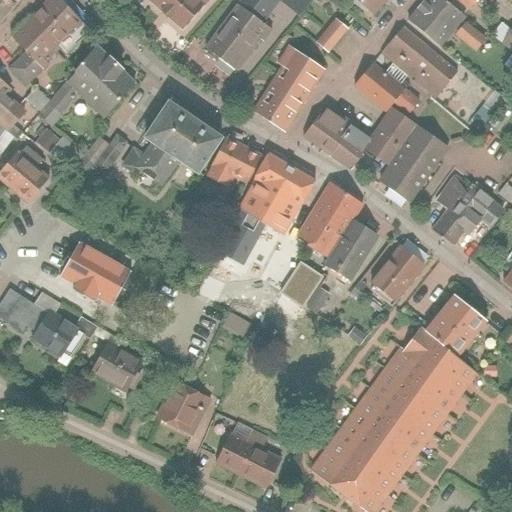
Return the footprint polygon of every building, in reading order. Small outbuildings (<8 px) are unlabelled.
[(66,18),(48,0),(28,0),(0,27),(0,33),(11,45),(0,55),(0,66),(11,78),(27,63),(24,59),(43,40),(50,46),(70,27),(63,20),(66,18)] [(138,0),(167,24),(186,0),(138,0)] [(220,0),(189,39),(221,65),(254,24),(246,18),(222,0),(220,0)] [(222,0),(246,18),(260,0),(222,0)] [(344,0),(358,11),(367,0),(344,0)] [(448,12),(432,0),(404,0),(391,17),(424,43),(448,12)] [(312,49),(332,26),(319,15),(300,38),(312,49)] [(511,31),(500,22),(487,40),(508,56),(511,51),(511,31)] [(366,50),(421,92),(442,65),(387,23),(366,50)] [(121,77),(81,42),(36,91),(27,102),(22,109),(34,120),(57,94),(54,92),(61,83),(91,110),(121,77)] [(269,129),(309,66),(273,44),(233,107),(269,129)] [(339,83),(370,108),(378,99),(392,110),(402,97),(358,60),(339,83)] [(27,102),(36,91),(23,80),(13,90),(27,102)] [(0,117),(11,104),(0,95),(0,117)] [(183,172),(208,135),(154,98),(128,135),(138,141),(130,153),(118,145),(107,161),(118,169),(121,163),(146,180),(162,157),(183,172)] [(311,100),(288,133),(334,166),(347,147),(370,163),(398,124),(374,107),(357,132),(311,100)] [(37,144),(47,134),(36,122),(26,132),(37,144)] [(364,178),(394,199),(432,145),(403,124),(364,178)] [(76,163),(94,140),(84,132),(70,151),(61,164),(71,171),(76,163)] [(110,139),(100,132),(94,140),(76,163),(87,171),(110,139)] [(244,156),(209,136),(189,171),(212,184),(219,172),(230,179),(244,156)] [(2,148),(0,150),(0,187),(12,198),(33,173),(21,163),(26,157),(9,143),(4,149),(2,148)] [(299,177),(251,151),(220,207),(269,234),(299,177)] [(415,224),(426,233),(461,190),(438,171),(418,196),(430,206),(415,224)] [(346,199),(314,178),(279,233),(311,253),(346,199)] [(490,204),(466,184),(461,190),(426,233),(439,243),(464,212),(476,222),(490,204)] [(225,264),(245,229),(221,215),(201,250),(225,264)] [(335,276),(363,231),(337,216),(309,260),(335,276)] [(45,264),(89,290),(109,256),(65,230),(45,264)] [(380,296),(408,261),(384,243),(357,278),(380,296)] [(511,261),(495,285),(511,297),(511,261)] [(0,288),(0,319),(29,339),(27,342),(39,350),(41,347),(44,349),(60,325),(32,306),(30,308),(0,288)] [(403,320),(295,464),(355,509),(461,369),(440,353),(469,314),(437,290),(410,325),(403,320)] [(125,358),(91,340),(77,367),(111,385),(125,358)] [(178,432),(194,394),(158,378),(141,415),(178,432)] [(221,418),(200,458),(224,471),(246,431),(221,418)] [(246,431),(224,471),(249,484),(266,452),(247,442),(251,434),(246,431)]
